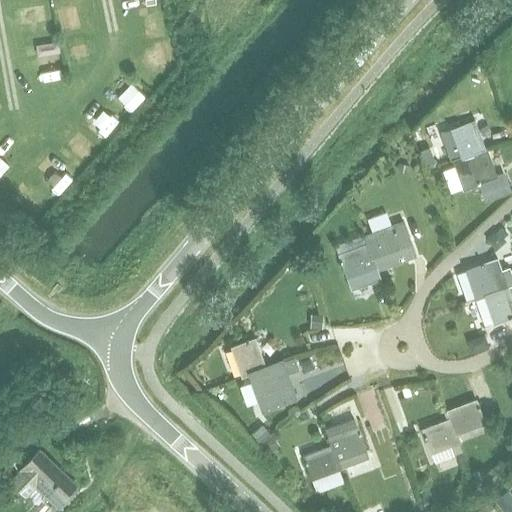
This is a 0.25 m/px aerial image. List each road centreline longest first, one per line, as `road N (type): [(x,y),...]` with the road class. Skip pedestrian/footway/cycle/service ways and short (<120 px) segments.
road 1 (tertiary): [(121,344),(136,316),(406,0)]
road 2 (tertiary): [(250,511),(137,405),(124,387),(121,344)]
road 3 (tertiary): [(121,344),(57,325),(0,282)]
